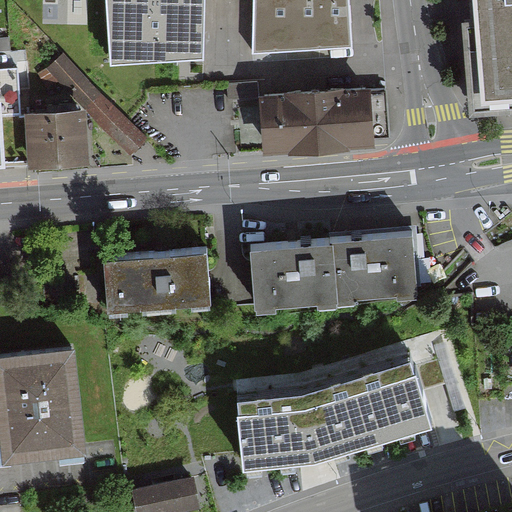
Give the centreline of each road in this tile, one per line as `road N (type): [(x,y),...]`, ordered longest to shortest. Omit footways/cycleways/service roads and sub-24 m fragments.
road 1 (primary): [(0,205),(436,167)]
road 2 (unknown): [(420,66),(236,69),(222,55),(220,0)]
road 3 (residential): [(302,511),(511,449)]
road 4 (residential): [(409,0),(436,167)]
